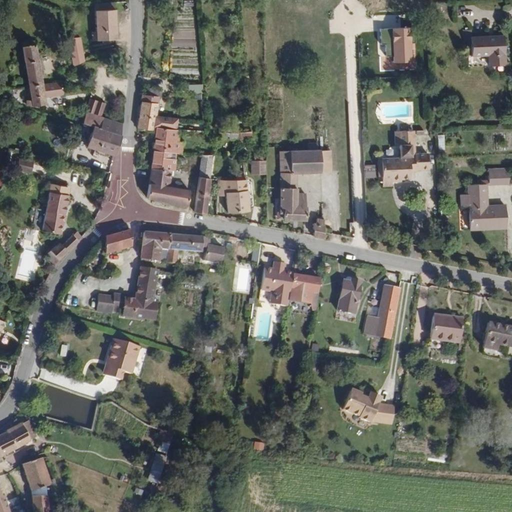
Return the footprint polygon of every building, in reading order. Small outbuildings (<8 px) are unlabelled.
[(118,42),(117,6),(96,7),(97,34),(93,35),(94,42),(102,42),(111,42),(118,42)] [(411,61),(409,27),(392,28),(394,62),(411,61)] [(469,34),(462,34),(462,49),(467,49),(468,59),(487,59),(487,70),(502,69),(502,40),(468,41),(469,34)] [(84,56),(81,44),(68,42),(71,57),(83,56),(84,56)] [(43,88),(36,45),(27,47),(23,48),(22,48),(30,94),(32,108),(32,109),(38,107),(45,105),(44,102),(64,98),(62,84),(43,88)] [(86,68),(83,56),(71,57),(73,70),(86,68)] [(157,121),(162,94),(155,93),(157,84),(148,82),(141,117),(154,120),(157,121)] [(187,83),(186,93),(201,93),(201,84),(187,83)] [(162,94),(163,84),(157,84),(155,93),(162,94)] [(101,110),(95,107),(96,101),(88,98),(83,112),(98,117),(101,110)] [(101,110),(103,104),(96,101),(95,107),(101,110)] [(121,145),(123,126),(98,117),(83,112),(77,127),(85,130),(83,138),(89,140),(87,153),(117,162),(121,145)] [(147,128),(154,120),(141,117),(139,127),(147,128)] [(185,137),(186,126),(161,122),(158,143),(184,146),(187,147),(188,137),(185,137)] [(429,172),(429,157),(415,157),(415,133),(402,134),(402,148),(400,148),(400,161),(381,162),(381,179),(381,181),(391,181),(391,184),(400,184),(400,181),(410,181),(410,173),(429,172)] [(325,160),(324,138),(314,139),(315,154),(315,160),(322,160),(325,160)] [(180,172),(184,146),(158,143),(153,167),(175,171),(180,172)] [(212,209),(222,152),(222,150),(205,149),(196,206),(212,209)] [(295,174),(322,174),(322,160),(315,160),(315,154),(283,154),(282,190),(286,190),(286,219),(305,218),(305,192),(296,192),(295,174)] [(33,163),(17,159),(14,167),(30,173),(33,163)] [(249,160),(250,174),(264,174),(264,160),(249,160)] [(190,187),(173,184),(175,171),(153,167),(149,194),(152,195),(169,200),(187,204),(190,187)] [(506,167),(486,167),(487,182),(507,182),(506,167)] [(250,210),(249,177),(221,175),(220,184),(229,184),(230,211),(250,210)] [(484,205),(484,183),(466,184),(466,205),(466,217),(467,228),(504,226),(503,204),(484,205)] [(63,240),(73,203),(68,202),(71,191),(54,186),(41,233),(63,240)] [(324,233),(323,213),(312,215),(312,222),(312,231),(324,233)] [(129,251),(128,234),(103,237),(105,255),(129,251)] [(60,261),(77,246),(82,241),(72,235),(64,246),(57,245),(57,247),(51,255),(60,261)] [(170,252),(171,237),(143,235),(141,261),(160,263),(160,259),(161,251),(170,252)] [(211,247),(211,243),(203,242),(204,239),(171,237),(170,252),(170,260),(180,261),(181,252),(206,254),(204,262),(225,266),(228,251),(211,247)] [(170,260),(170,252),(161,251),(160,259),(170,260)] [(60,261),(51,255),(46,260),(54,267),(60,261)] [(294,278),(294,276),(285,275),(286,270),(279,268),(278,274),(274,273),(266,272),(263,294),(273,296),(271,308),(288,312),(289,305),(294,278)] [(128,291),(125,310),(157,314),(159,295),(154,295),(156,272),(141,270),(138,292),(128,291)] [(317,300),(320,282),(294,278),(289,305),(310,310),(313,299),(317,300)] [(343,284),(336,314),(353,318),(360,285),(351,284),(351,285),(343,284)] [(100,307),(125,310),(126,290),(118,289),(118,290),(103,288),(100,307)] [(73,306),(77,295),(65,290),(60,301),(73,306)] [(390,344),(400,292),(385,290),(378,323),(368,321),(363,339),(390,344)] [(0,351),(6,352),(14,319),(0,316),(0,351)] [(462,323),(434,319),(430,343),(459,347),(462,323)] [(511,329),(489,326),(485,351),(500,354),(502,346),(511,347),(511,329)] [(111,368),(120,332),(116,330),(106,351),(109,353),(103,365),(111,368)] [(128,366),(139,341),(120,332),(111,368),(118,371),(121,363),(128,366)] [(348,396),(340,415),(355,421),(356,423),(367,428),(368,428),(388,431),(391,412),(375,410),(378,403),(367,398),(365,404),(359,402),(357,397),(351,395),(348,396)] [(9,456),(41,439),(36,425),(30,428),(29,426),(17,431),(14,435),(1,443),(9,456)] [(155,450),(164,453),(169,440),(161,437),(155,450)] [(0,460),(9,456),(1,443),(0,443),(0,460)] [(146,482),(156,484),(162,456),(153,453),(146,482)] [(43,489),(39,463),(22,466),(27,495),(43,489)] [(10,511),(0,481),(0,511),(10,511)] [(48,511),(48,503),(35,502),(35,511),(48,511)]
